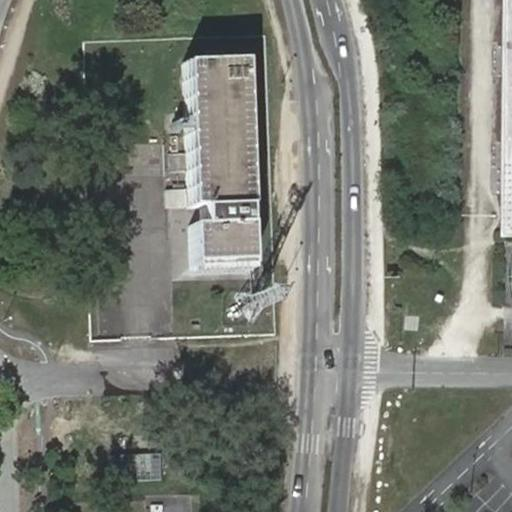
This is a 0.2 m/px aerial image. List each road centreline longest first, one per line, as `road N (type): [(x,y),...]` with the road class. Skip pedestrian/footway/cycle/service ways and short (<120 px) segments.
road 1 (tertiary): [(338,511),(352,333),(353,156),(350,87),(325,0)]
road 2 (tertiary): [(290,0),(314,87),(318,148),(317,371),(303,511)]
